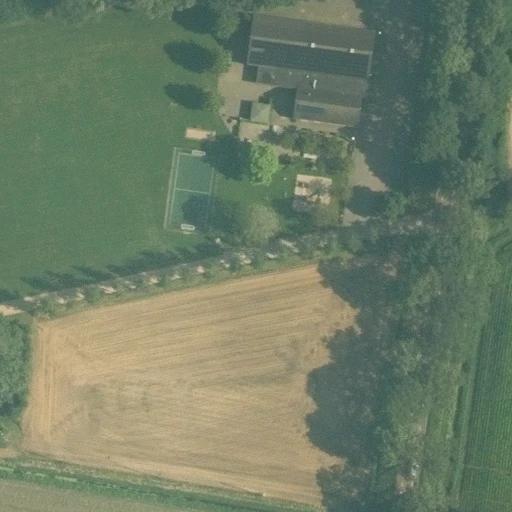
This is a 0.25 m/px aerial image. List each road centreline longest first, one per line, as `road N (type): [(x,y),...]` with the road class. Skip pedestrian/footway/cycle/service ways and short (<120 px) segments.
road 1 (tertiary): [(406,511),(474,0)]
road 2 (track): [(0,309),(442,218)]
